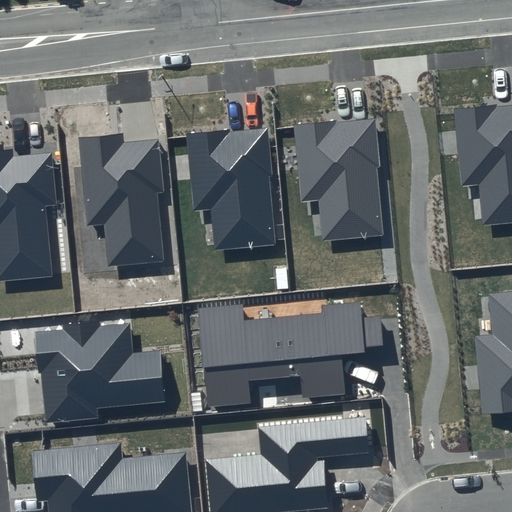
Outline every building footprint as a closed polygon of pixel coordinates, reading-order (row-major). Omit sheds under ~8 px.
[(511,104),(454,110),(461,185),(480,183),(484,225),(511,222),(511,104)] [(374,118),(293,126),(301,201),(318,200),(323,241),(384,235),(376,167),(380,167),(374,118)] [(265,127),(186,136),(194,211),(210,209),(215,251),(276,245),(265,127)] [(123,133),(78,138),(86,226),(102,224),(107,267),(164,261),(157,194),(164,193),(158,139),(124,142),(123,133)] [(11,143),(0,144),(0,281),(53,276),(46,206),(58,205),(52,153),(13,157),(11,143)] [(492,335),(475,337),(483,413),(511,409),(511,292),(488,295),(492,335)] [(242,304),(199,308),(207,407),(251,403),(249,380),(300,375),(303,397),(347,393),(342,355),(384,352),(380,316),(361,318),(359,301),(321,305),(321,312),(243,320),(242,304)] [(129,322),(36,332),(46,423),(98,418),(97,409),(166,401),(161,350),(132,353),(129,322)] [(260,454),(205,459),(210,511),(278,511),(329,507),(323,457),(370,453),(366,417),(258,427),(260,454)] [(120,443),(32,452),(37,501),(47,501),(48,511),(190,511),(185,452),(122,458),(120,443)]
